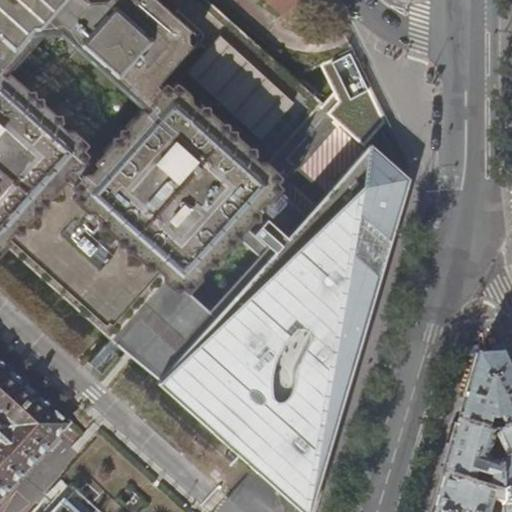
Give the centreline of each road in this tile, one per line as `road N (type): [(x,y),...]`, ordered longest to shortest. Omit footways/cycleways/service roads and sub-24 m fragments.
road 1 (tertiary): [(372,511),(469,207)]
road 2 (tertiary): [(469,207),(468,54)]
road 3 (residential): [(358,0),(389,27),(468,54)]
